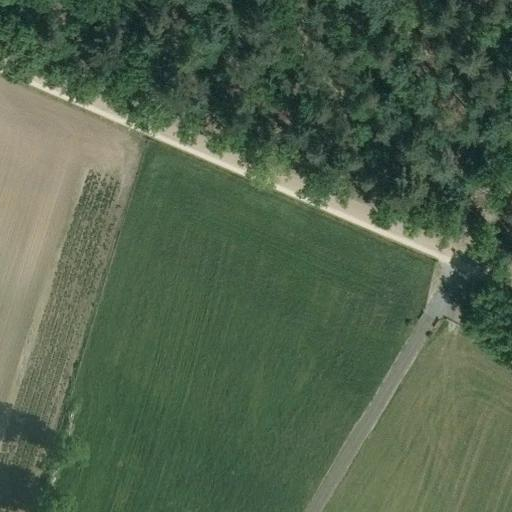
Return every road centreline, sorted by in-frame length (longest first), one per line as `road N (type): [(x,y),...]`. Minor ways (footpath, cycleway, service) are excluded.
road 1 (track): [(511,277),(0,63)]
road 2 (track): [(511,184),(440,303)]
